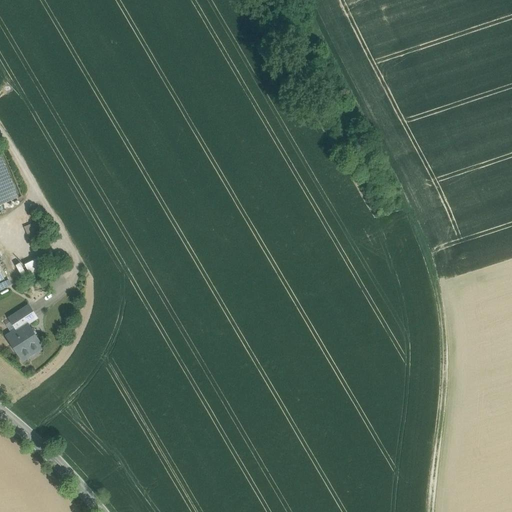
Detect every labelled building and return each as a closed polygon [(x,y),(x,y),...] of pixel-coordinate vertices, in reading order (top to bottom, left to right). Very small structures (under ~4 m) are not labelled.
[(0,206),(17,200),(0,155),(0,206)] [(26,226),(30,237),(42,232),(37,221),(26,226)] [(45,267),(39,256),(28,261),(34,272),(45,267)] [(29,306),(10,318),(17,330),(27,323),(28,324),(37,318),(36,317),(36,318),(29,307),(29,306)] [(17,330),(7,336),(21,358),(42,345),(34,334),(35,334),(32,330),(28,324),(27,323),(17,330)]
